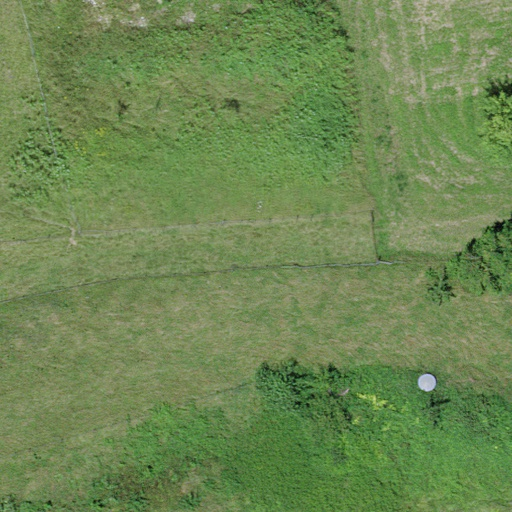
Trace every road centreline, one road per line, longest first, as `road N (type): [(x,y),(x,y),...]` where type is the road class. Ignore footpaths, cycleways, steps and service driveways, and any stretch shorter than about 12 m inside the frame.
road 1 (track): [(0,284),(208,242),(385,236)]
road 2 (track): [(511,230),(385,236)]
